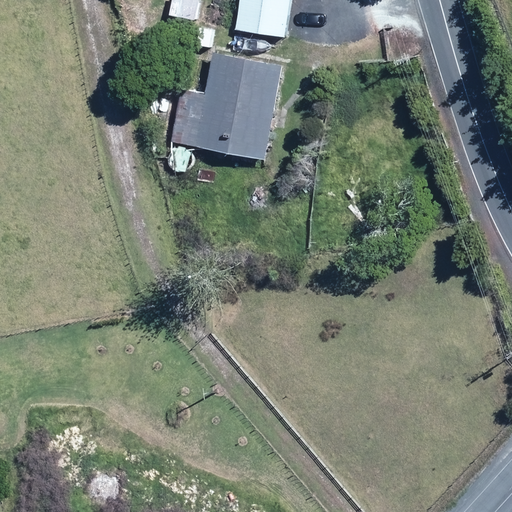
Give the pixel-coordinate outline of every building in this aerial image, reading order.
[(200,0),(174,0),(171,13),(197,19),(200,0)] [(241,0),(238,28),(287,35),(292,0),(241,0)] [(184,87),(174,139),(269,157),(287,63),(217,50),(209,91),(184,87)] [(165,186),(172,218),(191,214),(184,182),(165,186)] [(259,244),(224,247),(225,258),(260,255),(259,244)]
